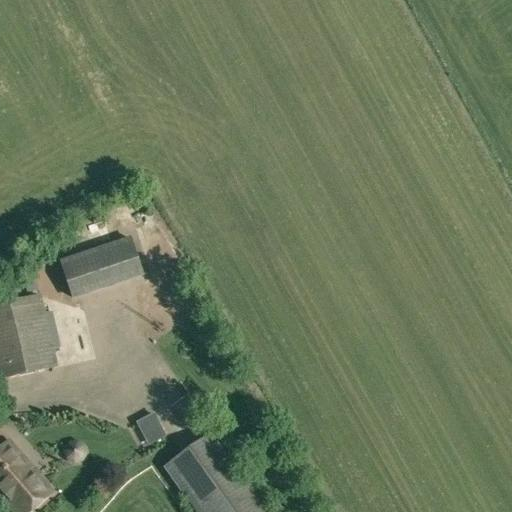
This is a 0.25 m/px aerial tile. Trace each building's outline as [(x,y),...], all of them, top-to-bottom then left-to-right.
[(145,279),(143,273),(131,239),(60,263),(73,303),(145,279)] [(53,350),(59,349),(51,313),(44,314),(40,297),(0,305),(0,380),(57,368),(53,350)] [(190,394),(171,406),(186,427),(204,413),(190,394)] [(141,437),(160,428),(154,416),(135,426),(141,437)] [(273,511),(217,432),(164,470),(193,511),(273,511)] [(0,496),(13,511),(32,511),(54,493),(9,442),(0,449),(0,496)]
